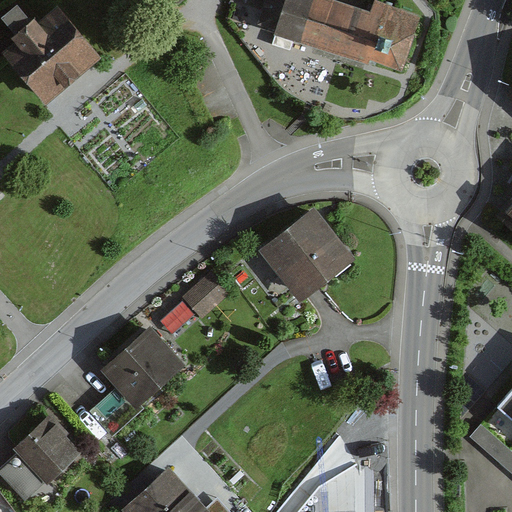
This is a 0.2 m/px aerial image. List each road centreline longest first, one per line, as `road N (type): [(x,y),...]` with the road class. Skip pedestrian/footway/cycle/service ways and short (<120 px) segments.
road 1 (residential): [(390,166),(331,165),(273,178),(160,254),(0,400)]
road 2 (tertiary): [(426,212),(419,511)]
road 3 (tertiary): [(497,0),(442,142)]
